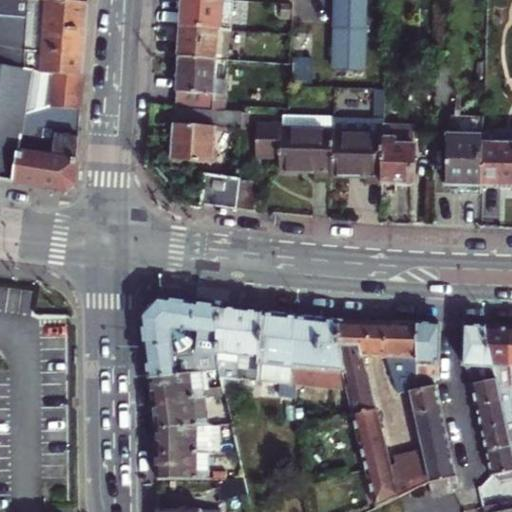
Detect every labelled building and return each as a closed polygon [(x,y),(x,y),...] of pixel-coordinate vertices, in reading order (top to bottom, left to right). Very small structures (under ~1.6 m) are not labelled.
[(32,74),(32,75),(84,77),(87,43),(89,4),(73,2),(41,0),(30,0),(29,20),(25,73),(32,74)] [(338,0),(337,33),(370,34),(371,0),(338,0)] [(234,6),(184,4),(184,8),(183,18),(182,33),(232,37),(234,6)] [(29,20),(0,17),(0,68),(25,73),(29,20)] [(232,37),(182,33),(181,48),(180,64),(229,66),(232,37)] [(367,84),(370,34),(337,33),(334,82),(367,84)] [(224,113),(225,100),(229,66),(180,64),(179,85),(177,110),(224,113)] [(316,66),(299,66),(299,89),(316,89),(316,66)] [(32,74),(25,73),(0,68),(0,180),(16,182),(25,119),(32,75),(32,74)] [(82,111),(84,77),(32,75),(25,119),(53,109),(82,111)] [(378,126),(387,126),(389,93),(379,93),(378,126)] [(82,111),(53,109),(25,119),(16,182),(68,191),(77,184),(82,111)] [(251,120),(224,117),(181,115),(180,136),(178,169),(220,171),(222,137),(249,138),(251,120)] [(466,194),(486,195),(488,141),(488,123),(452,121),(450,194),(466,194)] [(341,126),(341,124),(287,122),(287,127),(262,126),(261,161),(286,161),(285,177),(303,178),(313,178),(320,178),(320,185),(340,186),(339,184),(341,126)] [(378,126),(341,126),(339,184),(356,185),(371,185),(371,191),(384,191),(386,145),(387,135),(387,126),(378,126)] [(402,145),(402,153),(418,154),(419,136),(387,135),(386,145),(402,145)] [(511,141),(488,141),(486,195),(510,196),(511,195),(511,141)] [(402,153),(402,145),(386,145),(384,191),(384,193),(402,193),(417,194),(418,154),(402,153)] [(205,215),(241,220),(258,221),(260,194),(244,191),(244,186),(208,182),(205,215)] [(166,297),(144,294),(129,311),(136,372),(165,368),(162,348),(183,346),(195,348),(197,358),(190,359),(192,365),(203,363),(202,358),(207,302),(166,297)] [(218,303),(207,302),(202,358),(203,363),(205,372),(227,374),(228,367),(222,367),(223,362),(225,349),(229,305),(218,303)] [(245,351),(249,307),(238,305),(229,305),(225,349),(245,351)] [(249,307),(245,351),(244,364),(243,375),(276,378),(282,310),(267,309),(249,307)] [(285,385),(285,379),(301,380),(301,364),(327,366),(332,383),(362,502),(384,491),(378,463),(355,372),(350,350),(371,351),(372,317),(357,316),(356,338),(328,337),(329,315),(305,313),(282,310),(276,378),(280,379),(279,385),(285,385)] [(356,338),(357,316),(342,316),(329,315),(328,337),(356,338)] [(398,372),(403,372),(402,319),(387,318),(372,317),(371,351),(373,351),(383,387),(396,384),(398,383),(398,379),(398,372)] [(424,368),(427,319),(415,319),(402,319),(403,372),(398,372),(398,379),(402,379),(401,383),(421,379),(420,373),(419,369),(424,369),(424,368)] [(483,370),(474,321),(463,320),(451,320),(448,358),(454,364),(455,372),(462,370),(464,374),(483,370)] [(496,400),(496,395),(497,321),(487,321),(474,321),(483,370),(500,463),(511,460),(511,430),(504,400),(496,400)] [(496,395),(511,395),(511,321),(506,322),(497,321),(496,395)] [(245,351),(225,349),(223,362),(244,364),(245,351)] [(223,362),(222,367),(228,367),(227,374),(243,375),(244,364),(223,362)] [(327,366),(301,364),(301,380),(332,383),(327,366)] [(190,391),(186,365),(165,368),(136,372),(138,385),(139,398),(190,391)] [(464,374),(462,370),(455,372),(465,420),(475,470),(500,463),(483,370),(464,374)] [(423,388),(421,379),(401,383),(398,383),(396,384),(401,405),(426,400),(423,388)] [(208,419),(216,419),(209,389),(202,390),(208,419)] [(190,391),(139,398),(141,409),(143,424),(194,420),(190,391)] [(426,400),(401,405),(406,429),(431,424),(429,415),(426,400)] [(203,419),(194,420),(194,448),(205,448),(203,419)] [(194,420),(143,424),(143,436),(143,448),(194,448),(194,420)] [(431,424),(406,429),(410,447),(412,452),(436,447),(434,438),(431,424)] [(412,452),(410,447),(378,463),(384,491),(414,476),(417,475),(412,452)] [(435,478),(443,477),(440,463),(436,447),(412,452),(417,475),(414,476),(418,491),(437,487),(435,478)] [(195,473),(194,448),(143,448),(143,461),(143,473),(195,473)] [(485,475),(502,471),(500,463),(475,470),(485,475)] [(233,488),(229,474),(201,473),(207,493),(233,488)] [(511,511),(511,510),(509,498),(469,510),(469,511),(511,511)]
